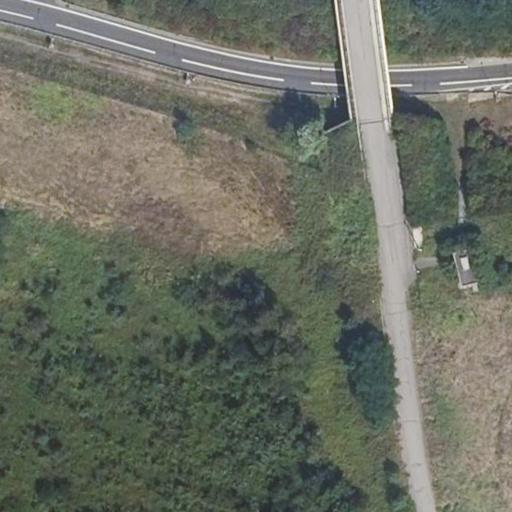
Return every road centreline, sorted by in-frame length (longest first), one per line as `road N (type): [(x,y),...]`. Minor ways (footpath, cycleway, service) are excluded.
road 1 (motorway): [(0,3),(279,72),(405,79),(511,71)]
road 2 (motorway): [(465,0),(511,408)]
